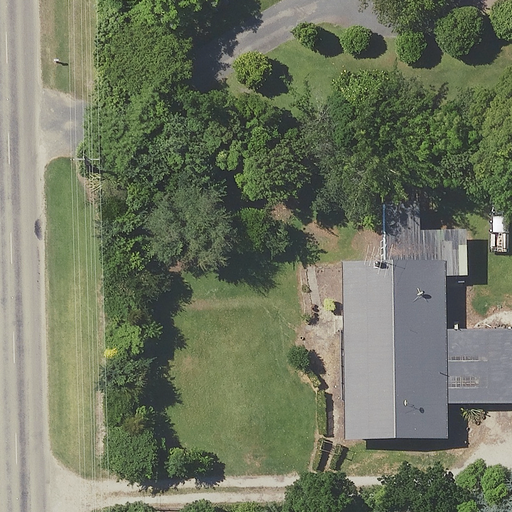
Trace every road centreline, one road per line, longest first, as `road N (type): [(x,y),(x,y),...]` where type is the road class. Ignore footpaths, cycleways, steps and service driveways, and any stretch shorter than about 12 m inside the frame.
road 1 (unclassified): [(0,0),(13,511)]
road 2 (unknown): [(292,0),(261,27),(130,92),(3,133)]
